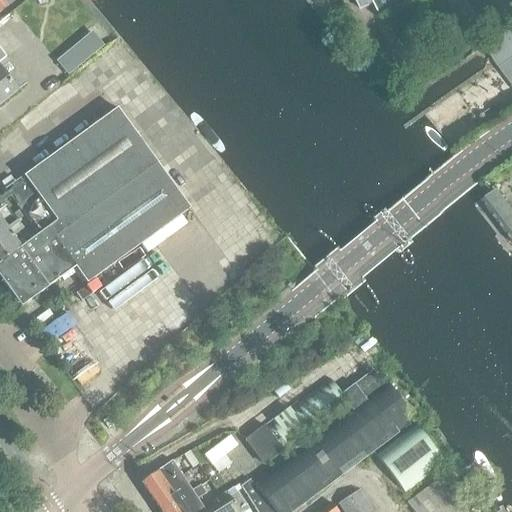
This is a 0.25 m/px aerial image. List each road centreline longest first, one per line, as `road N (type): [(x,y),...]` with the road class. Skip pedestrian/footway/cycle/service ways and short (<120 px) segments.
road 1 (unclassified): [(79,483),(511,131)]
road 2 (unknown): [(201,222),(192,247),(44,434)]
road 3 (residential): [(79,483),(25,407),(0,343)]
